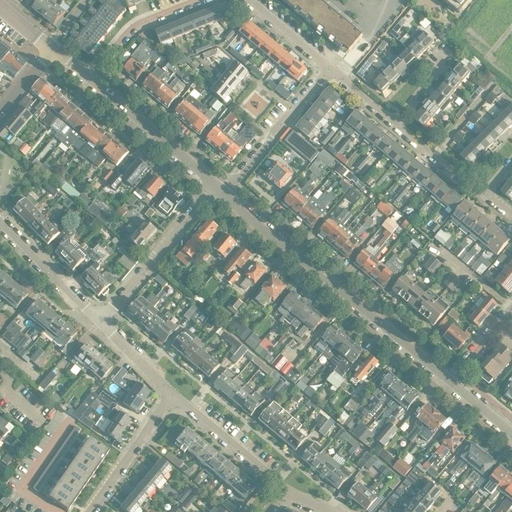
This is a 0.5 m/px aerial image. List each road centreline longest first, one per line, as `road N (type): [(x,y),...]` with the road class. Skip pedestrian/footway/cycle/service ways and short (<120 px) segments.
road 1 (tertiary): [(451,382),(220,190)]
road 2 (residential): [(99,322),(208,193),(220,190)]
road 3 (tertiary): [(220,190),(91,81)]
road 4 (residential): [(220,190),(231,187),(331,68)]
road 5 (residential): [(287,492),(172,395)]
road 6 (residential): [(90,511),(172,395)]
road 7 (residential): [(99,322),(0,222)]
road 8 (residential): [(200,0),(121,38),(91,81)]
